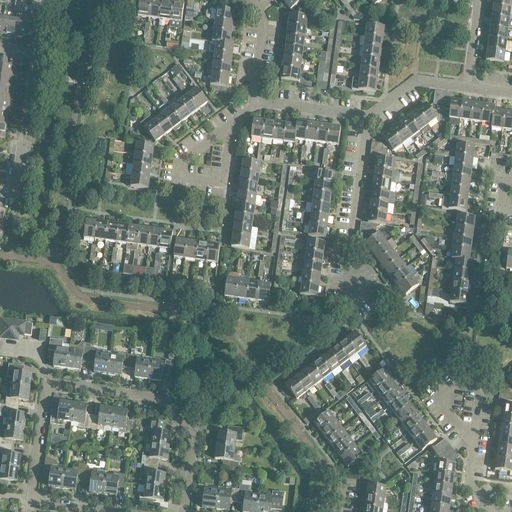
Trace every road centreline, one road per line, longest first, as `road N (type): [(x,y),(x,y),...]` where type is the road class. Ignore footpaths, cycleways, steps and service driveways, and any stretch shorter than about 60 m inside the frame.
road 1 (residential): [(184,511),(193,437),(161,398),(57,383),(44,393),(33,489),(41,502)]
road 2 (residential): [(371,304),(347,268),(367,116)]
road 3 (residential): [(0,188),(18,185),(37,52)]
road 4 (residential): [(474,444),(480,390),(460,383),(445,400),(464,431)]
